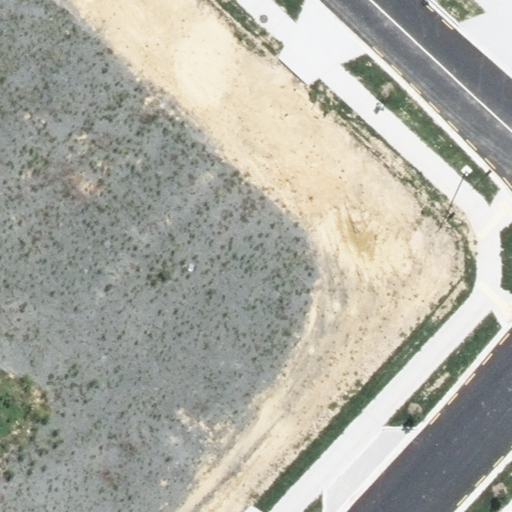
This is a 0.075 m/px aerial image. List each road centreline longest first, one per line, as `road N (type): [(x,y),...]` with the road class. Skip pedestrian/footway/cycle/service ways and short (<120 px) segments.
road 1 (residential): [(396,511),(511,389)]
road 2 (residential): [(511,113),(389,0)]
